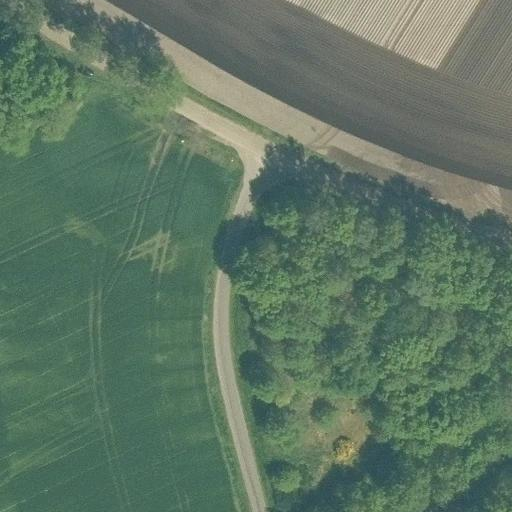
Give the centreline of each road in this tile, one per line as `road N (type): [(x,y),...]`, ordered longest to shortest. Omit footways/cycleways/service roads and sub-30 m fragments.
road 1 (unclassified): [(259,511),(226,379),(220,310),(225,269),(265,155)]
road 2 (tertiary): [(265,155),(3,0)]
road 3 (tertiary): [(265,155),(429,220),(511,242)]
